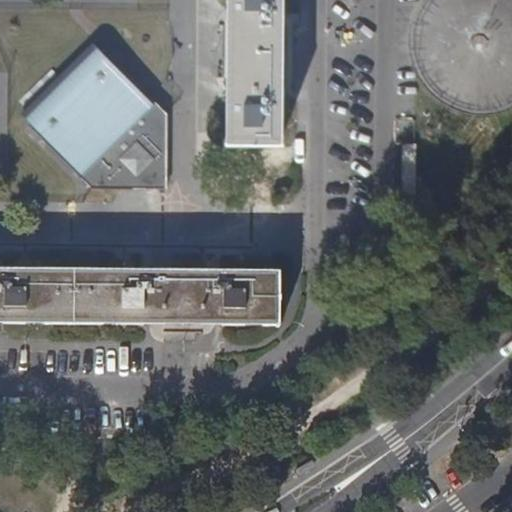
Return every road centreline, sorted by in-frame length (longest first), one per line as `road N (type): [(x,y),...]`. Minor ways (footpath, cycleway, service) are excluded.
road 1 (tertiary): [(405,442),(275,511)]
road 2 (tertiary): [(405,442),(511,355)]
